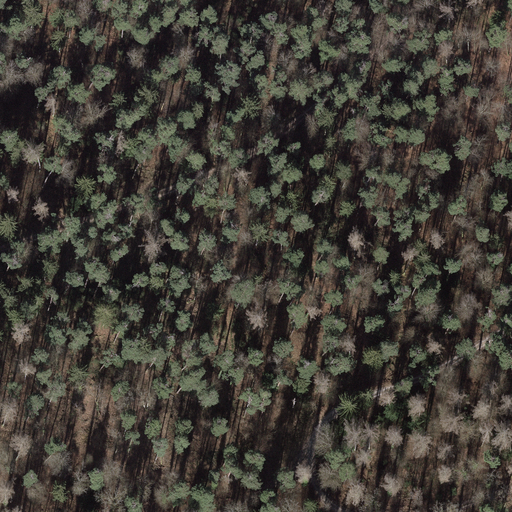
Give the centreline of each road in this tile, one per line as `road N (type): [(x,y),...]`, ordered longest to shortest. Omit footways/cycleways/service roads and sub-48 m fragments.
road 1 (track): [(427,0),(261,150),(0,249)]
road 2 (track): [(511,324),(425,376),(355,398),(314,432),(315,485),(341,511)]
